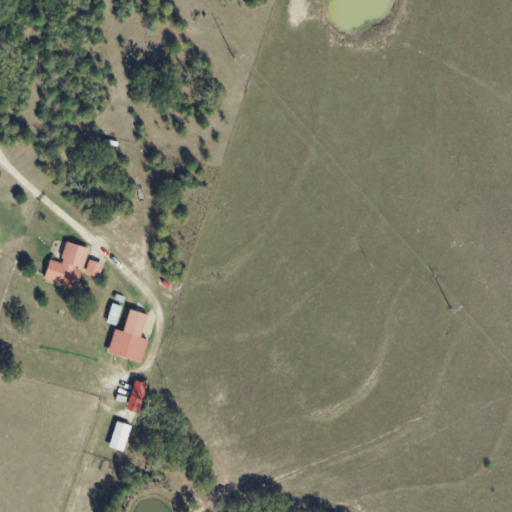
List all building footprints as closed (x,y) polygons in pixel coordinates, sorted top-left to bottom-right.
[(91,249),(68,243),(62,264),(51,261),(46,280),(79,290),(91,249)] [(100,279),(105,265),(91,261),(87,275),(100,279)] [(117,330),(110,354),(143,364),(150,341),(143,339),(149,316),(131,311),(125,333),(117,330)] [(128,410),(141,415),(151,387),(138,382),(128,410)] [(126,453),(133,427),(118,423),(111,449),(126,453)]
